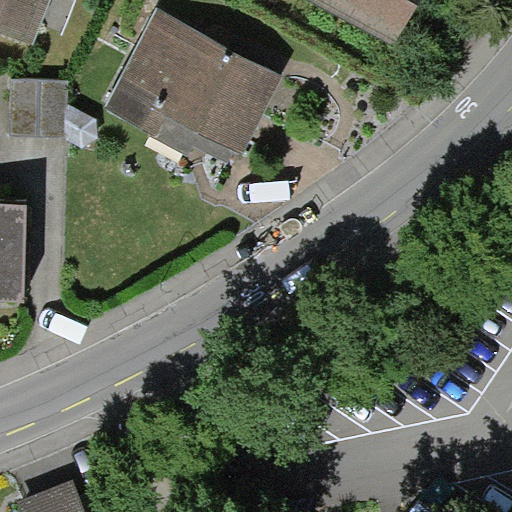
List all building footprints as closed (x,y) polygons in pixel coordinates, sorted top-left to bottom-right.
[(0,0),(0,27),(36,41),(50,0),(0,0)] [(308,0),(396,44),(418,0),(308,0)] [(109,102),(236,165),(281,76),(154,13),(109,102)] [(0,208),(0,301),(25,302),(27,209),(0,208)] [(85,511),(74,481),(15,503),(18,511),(85,511)]
